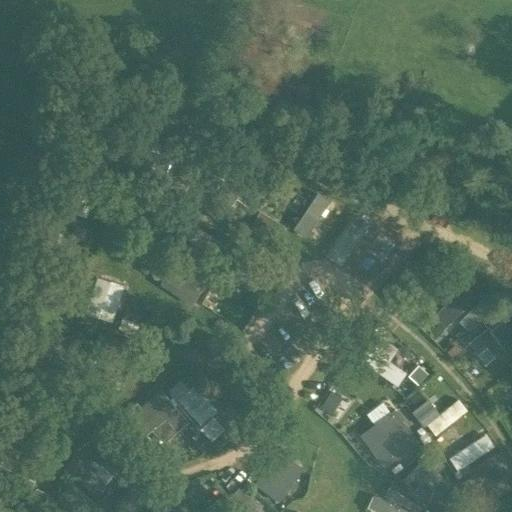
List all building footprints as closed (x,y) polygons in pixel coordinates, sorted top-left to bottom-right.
[(348,270),(362,247),(377,257),(386,244),(390,247),(396,238),(329,195),(301,239),(348,270)] [(84,312),(111,321),(124,285),(96,275),(84,312)] [(430,317),(443,330),(476,298),(463,285),(430,317)] [(488,328),(501,321),(496,311),(482,318),(488,328)] [(511,332),(503,319),(468,343),(481,362),(511,340),(511,332)] [(372,342),(397,366),(405,357),(380,334),(372,342)] [(399,385),(407,370),(367,347),(359,361),(399,385)] [(418,384),(428,374),(417,364),(407,374),(418,384)] [(187,373),(168,391),(213,438),(232,421),(187,373)] [(331,413),(341,395),(328,388),(318,406),(331,413)] [(404,401),(433,437),(467,410),(457,397),(438,412),(420,389),(404,401)] [(365,414),(372,423),(357,434),(383,468),(417,443),(383,399),(365,414)] [(486,432),(448,458),(457,471),(495,446),(486,432)] [(253,481),(276,501),(303,470),(280,449),(253,481)] [(424,483),(434,494),(447,481),(436,469),(441,464),(426,449),(398,476),(415,492),(424,483)] [(502,472),(482,486),(491,500),(511,487),(502,472)] [(57,505),(67,511),(98,511),(103,506),(71,484),(57,505)] [(379,511),(415,511),(420,502),(387,488),(382,498),(371,493),(366,506),(379,511)] [(234,511),(267,511),(247,493),(231,509),(234,511)]
